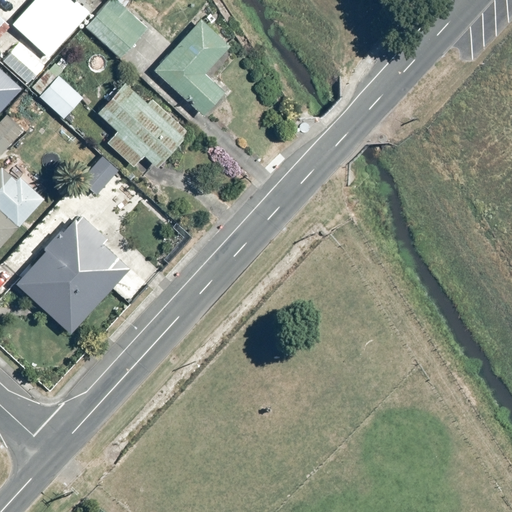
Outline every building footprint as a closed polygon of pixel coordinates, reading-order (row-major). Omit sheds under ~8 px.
[(141,30),(107,0),(102,0),(81,25),(118,57),(141,30)] [(0,109),(21,87),(0,67),(0,38),(10,26),(0,16),(0,109)] [(204,113),(226,89),(207,73),(231,45),(201,19),(156,69),(204,113)] [(77,54),(69,47),(30,88),(61,117),(80,96),(57,74),(77,54)] [(147,102),(125,82),(96,114),(117,132),(109,141),(135,164),(142,155),(157,167),(189,130),(150,98),(147,102)] [(0,153),(23,129),(5,113),(0,118),(0,153)] [(116,168),(99,154),(77,180),(94,194),(116,168)] [(0,243),(44,198),(19,176),(14,179),(1,167),(0,168),(0,243)] [(74,216),(14,283),(70,331),(127,265),(74,216)] [(145,285),(133,272),(115,290),(127,303),(145,285)]
